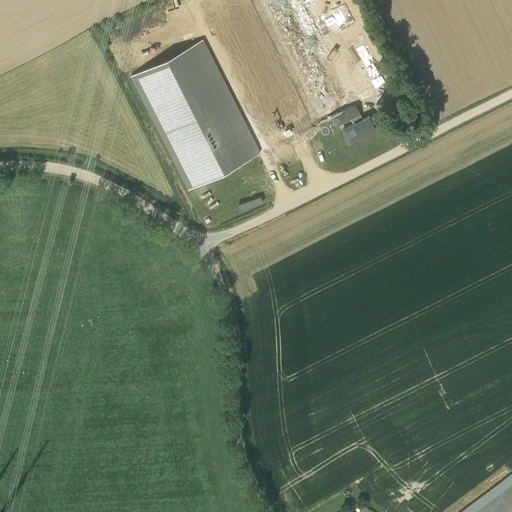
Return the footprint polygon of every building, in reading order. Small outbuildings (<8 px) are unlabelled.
[(270,147),(315,125),(251,0),(215,0),(200,8),(270,147)] [(332,10),(346,42),(363,35),(349,2),(332,10)] [(190,190),(262,154),(205,39),(132,75),(141,95),(148,91),(188,172),(182,175),(190,190)] [(354,105),(340,112),(330,117),(335,127),(350,119),(353,124),(343,130),(349,142),(359,137),(375,129),(368,116),(362,119),(354,105)] [(252,203),(231,213),(234,218),(255,208),(252,203)] [(511,511),(511,472),(459,511),(511,511)]
